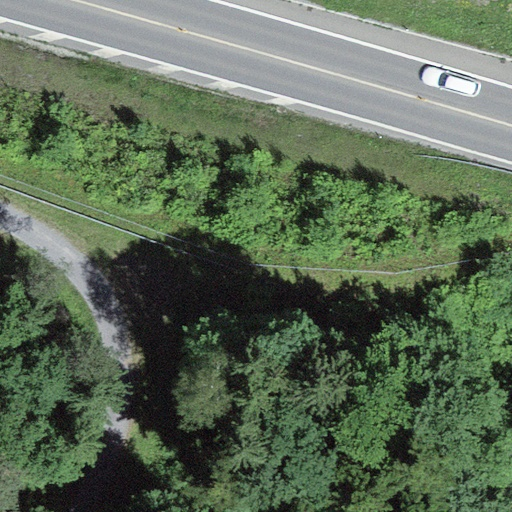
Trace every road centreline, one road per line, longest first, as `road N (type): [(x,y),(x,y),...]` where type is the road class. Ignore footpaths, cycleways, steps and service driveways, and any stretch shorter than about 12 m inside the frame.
road 1 (trunk): [(511,127),(69,0)]
road 2 (track): [(80,511),(113,424),(117,340),(94,286),(46,239),(0,215)]
